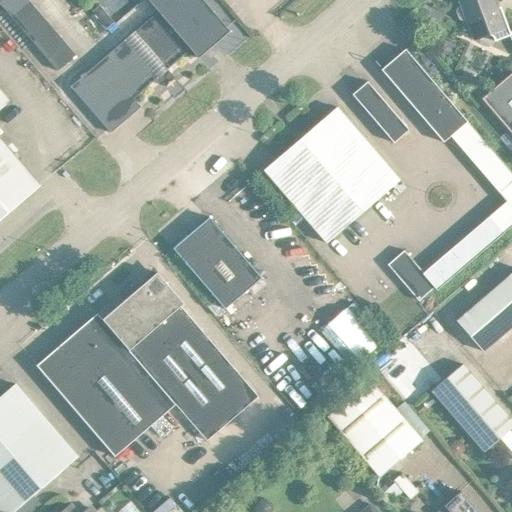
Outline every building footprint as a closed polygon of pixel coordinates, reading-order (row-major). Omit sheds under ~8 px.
[(4,0),(15,12),(58,62),(76,46),(36,0),(4,0)] [(156,0),(159,2),(71,77),(111,124),(141,98),(134,89),(158,69),(165,78),(175,69),(168,61),(191,40),(199,49),(229,23),(209,0),(156,0)] [(493,28),(495,33),(510,27),(511,27),(510,24),(503,6),(499,8),(495,0),(457,0),(456,3),(459,10),(463,12),(467,11),(475,31),(488,26),(493,28)] [(443,133),(451,127),(467,113),(405,41),(381,61),(443,133)] [(511,64),(482,90),(511,125),(511,64)] [(352,86),(394,134),(409,121),(367,73),(352,86)] [(0,211),(40,177),(0,129),(0,100),(10,92),(0,80),(0,211)] [(264,162),(326,234),(399,172),(337,98),(264,162)] [(173,240),(224,299),(261,268),(209,208),(173,240)] [(404,242),(387,256),(419,293),(435,278),(404,242)] [(175,396),(206,432),(258,388),(180,297),(183,295),(157,264),(102,311),(97,305),(36,357),(114,448),(175,396)] [(511,264),(457,312),(483,343),(511,317),(511,264)] [(432,382),(484,443),(511,419),(511,413),(463,356),(432,382)] [(327,408),(379,468),(422,432),(370,371),(327,408)] [(0,387),(0,504),(5,510),(78,448),(15,375),(0,387)] [(444,497),(435,505),(440,511),(485,511),(486,511),(461,483),(444,497)] [(52,511),(101,511),(94,503),(86,510),(81,509),(70,496),(52,511)] [(370,496),(359,505),(364,511),(378,511),(381,510),(370,496)]
